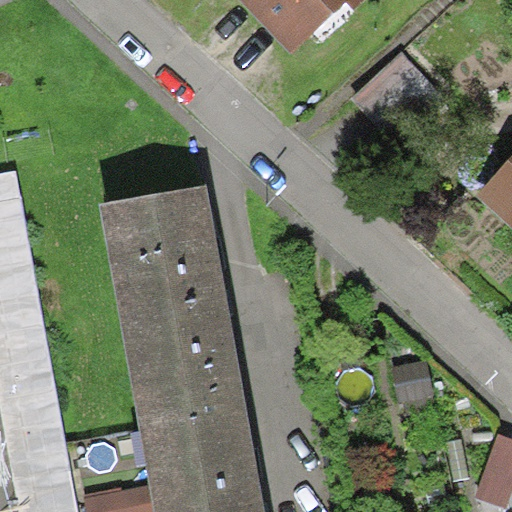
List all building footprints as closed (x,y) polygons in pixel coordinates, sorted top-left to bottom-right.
[(350,0),(246,0),(293,52),(350,0)] [(405,97),(377,69),(343,104),(371,132),(405,97)] [(511,155),(470,199),(511,238),(511,155)] [(80,511),(20,171),(0,175),(0,397),(20,511),(80,511)] [(253,511),(204,196),(103,212),(150,511),(253,511)] [(477,494),(509,506),(511,498),(511,440),(499,436),(477,494)]
